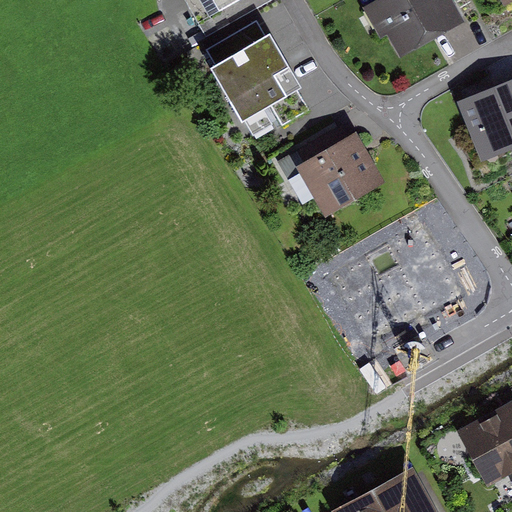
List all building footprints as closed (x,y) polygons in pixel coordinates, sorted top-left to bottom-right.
[(191,0),(211,34),(273,0),(191,0)] [(457,0),(382,0),(380,2),(408,51),(468,17),(457,0)] [(214,67),(256,137),(307,107),(295,88),(298,86),(283,60),(269,35),(264,37),(258,26),(213,52),(220,64),(214,67)] [(511,84),(463,105),(485,157),(511,145),(511,84)] [(300,169),(324,213),(379,183),(355,138),(300,169)] [(420,228),(355,263),(374,298),(404,281),(415,301),(450,283),(420,228)] [(511,412),(476,432),(502,480),(511,474),(511,412)] [(349,502),(353,511),(443,511),(421,467),(349,502)]
